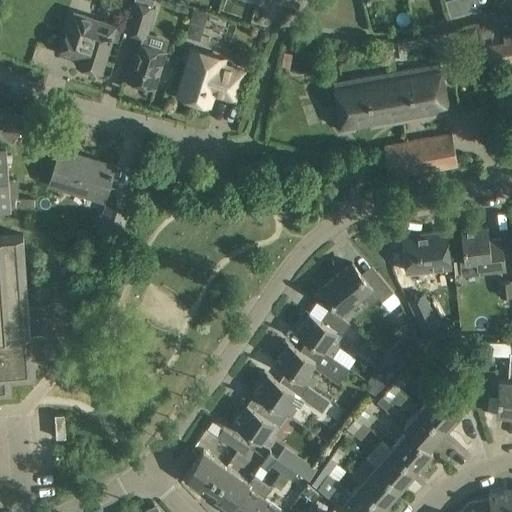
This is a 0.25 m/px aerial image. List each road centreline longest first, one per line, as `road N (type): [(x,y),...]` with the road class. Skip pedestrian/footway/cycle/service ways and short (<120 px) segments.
road 1 (unclassified): [(150,475),(310,244),(375,204),(511,186)]
road 2 (residential): [(203,164),(178,134),(60,103),(0,77)]
